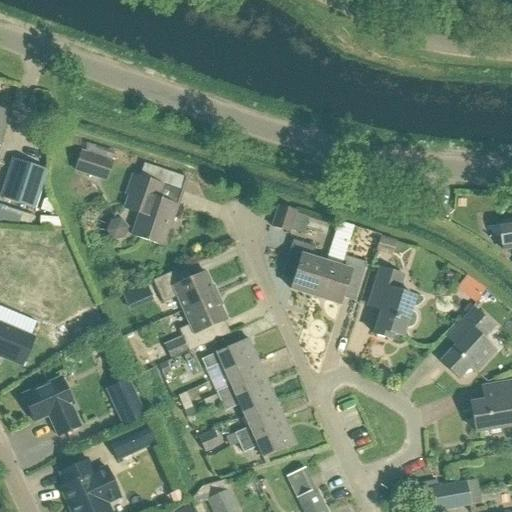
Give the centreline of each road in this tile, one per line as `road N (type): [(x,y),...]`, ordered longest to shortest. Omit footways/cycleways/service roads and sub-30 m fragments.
road 1 (tertiary): [(511,174),(353,155),(0,38)]
road 2 (residential): [(359,487),(412,447),(407,417),(340,380),(314,391)]
road 3 (residential): [(314,391),(244,233),(248,216)]
road 4 (unclassified): [(511,54),(410,41),(335,0)]
